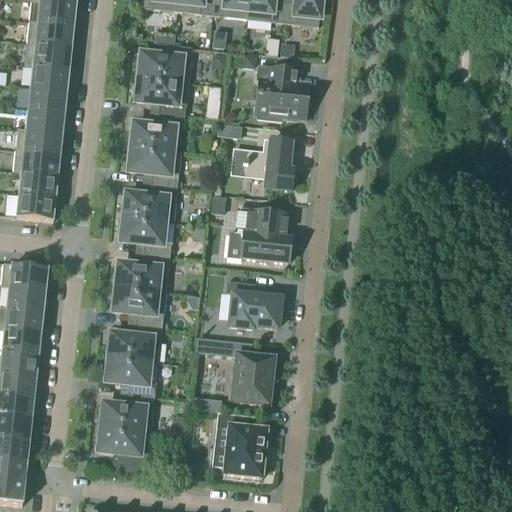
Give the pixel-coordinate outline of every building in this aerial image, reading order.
[(31,0),(30,6),(75,11),(76,0),(31,0)] [(142,0),(141,13),(177,17),(178,0),(142,0)] [(178,0),(177,17),(212,21),(213,0),(178,0)] [(213,0),(212,21),(247,25),(249,0),(213,0)] [(249,0),(247,25),(282,28),(284,2),(273,0),(272,0),(249,0)] [(284,2),(282,28),(317,32),(320,10),(327,11),(327,0),(296,0),(296,3),(284,2)] [(30,6),(28,27),(73,32),(75,11),(30,6)] [(28,27),(26,49),(70,54),(73,32),(28,27)] [(211,53),(224,54),(226,37),(213,35),(211,53)] [(264,60),(277,61),(279,44),(267,42),(264,60)] [(282,48),(280,61),(292,62),(293,50),(282,48)] [(26,49),(24,70),(68,75),(70,54),(26,49)] [(135,65),(133,82),(188,88),(191,53),(173,51),(165,50),(163,61),(141,59),(140,65),(135,65)] [(31,72),(29,93),(66,96),(68,75),(24,70),(23,71),(31,72)] [(296,88),(297,76),(257,72),(256,85),(258,85),(254,120),(256,120),(256,124),(281,127),(281,123),(304,125),(308,90),(296,88)] [(157,120),(184,123),(192,124),(193,115),(185,114),(185,110),(176,109),(178,88),(188,89),(188,88),(133,82),(132,99),(136,99),(135,106),(158,108),(157,120)] [(205,121),(218,123),(222,92),(208,90),(205,121)] [(29,93),(27,114),(64,118),(66,96),(29,93)] [(17,134),(17,135),(61,139),(64,118),(27,114),(25,135),(17,134)] [(128,135),(126,152),(180,158),(180,157),(171,156),(174,134),(183,135),(184,123),(157,120),(156,131),(133,129),(132,135),(128,135)] [(17,135),(14,156),(59,161),(61,139),(17,135)] [(265,183),(264,193),(290,196),(292,175),(287,175),(290,148),(270,145),(269,147),(264,146),(263,156),(263,159),(245,157),(244,166),(242,166),(242,171),(244,171),(243,181),(265,183)] [(151,179),(150,190),(176,193),(180,158),(126,152),(124,169),(129,170),(128,176),(151,179)] [(229,179),(243,181),(244,171),(242,171),(242,166),(244,166),(245,157),(263,159),(263,156),(232,152),(229,179)] [(14,156),(12,178),(57,182),(59,161),(14,156)] [(20,179),(18,200),(54,204),(57,182),(12,178),(20,179)] [(120,205),(118,222),(173,228),(176,193),(150,190),(148,201),(125,199),(125,205),(120,205)] [(54,204),(18,200),(15,222),(52,226),(54,204)] [(210,218),(222,219),(224,203),(212,202),(210,218)] [(290,244),(288,244),(284,243),(287,220),(237,215),(234,238),(229,237),(228,244),(234,251),(241,252),(240,263),(287,268),(290,244)] [(143,248),(142,260),(169,263),(170,251),(161,250),(163,231),(163,228),(173,229),(173,228),(118,222),(117,239),(121,239),(120,246),(143,248)] [(113,275),(111,292),(165,298),(169,263),(142,260),(141,271),(118,269),(117,275),(113,275)] [(2,269),(0,289),(0,290),(45,296),(47,273),(2,269)] [(232,303),(228,335),(251,338),(252,331),(276,334),(279,304),(263,302),(253,300),(254,289),(226,286),(225,302),(232,303)] [(0,312),(42,317),(45,296),(0,290),(0,291),(8,293),(6,313),(0,312)] [(136,318),(135,330),(161,333),(165,298),(111,292),(109,309),(114,309),(113,316),(136,318)] [(0,312),(0,334),(40,339),(42,317),(0,312)] [(105,345),(103,362),(158,368),(161,333),(135,330),(133,341),(110,339),(110,345),(105,345)] [(0,355),(0,356),(38,360),(40,339),(0,334),(0,335),(3,335),(1,356),(0,355)] [(194,356),(223,359),(235,361),(231,405),(230,405),(230,407),(232,407),(266,411),(268,411),(268,409),(273,365),(273,363),(271,363),(247,361),(249,349),(195,343),(194,356)] [(0,356),(0,377),(35,382),(38,360),(0,356)] [(128,388),(127,400),(154,403),(155,390),(146,389),(148,368),(157,369),(158,368),(103,362),(102,379),(106,379),(105,386),(128,388)] [(0,377),(0,398),(33,403),(35,382),(0,377)] [(0,398),(0,421),(31,425),(33,403),(0,398)] [(98,415),(96,432),(150,438),(154,403),(127,400),(126,411),(103,409),(102,415),(98,415)] [(223,477),(222,479),(224,479),(259,483),(258,483),(261,483),(261,481),(260,481),(265,437),(266,437),(266,435),(264,434),(264,435),(257,434),(259,422),(217,418),(217,420),(216,430),(215,432),(217,432),(217,431),(230,433),(227,456),(215,455),(213,454),(213,457),(212,469),(211,469),(211,471),(213,472),(213,471),(224,472),(223,477)] [(0,421),(0,443),(28,446),(31,425),(0,421)] [(171,440),(184,441),(186,423),(173,422),(171,440)] [(114,458),(112,477),(136,480),(137,472),(146,473),(150,438),(96,432),(94,449),(99,449),(98,456),(114,458)] [(0,443),(0,464),(26,468),(28,446),(0,443)] [(0,464),(0,486),(24,489),(26,468),(0,464)] [(24,489),(0,486),(0,508),(21,510),(24,489)]
